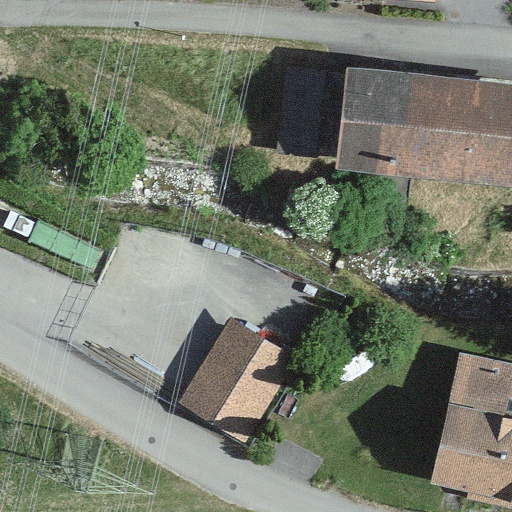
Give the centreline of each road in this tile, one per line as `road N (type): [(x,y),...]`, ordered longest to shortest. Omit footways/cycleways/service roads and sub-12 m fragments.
road 1 (residential): [(511,44),(0,12)]
road 2 (residential): [(0,353),(220,473),(320,511)]
